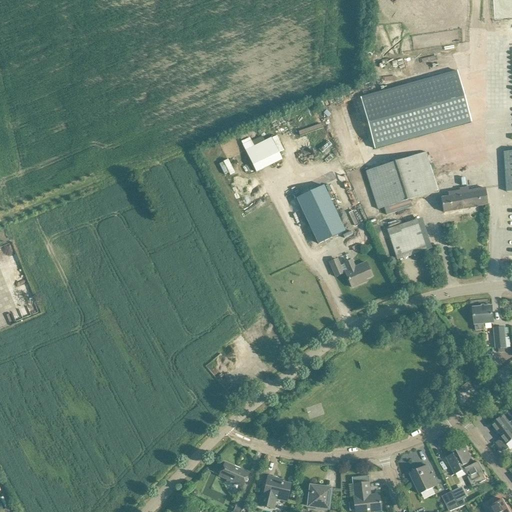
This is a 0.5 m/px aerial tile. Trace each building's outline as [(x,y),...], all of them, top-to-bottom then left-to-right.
[(402,40),(403,34),(382,28),(380,33),(402,40)] [(362,99),(377,149),(473,120),(458,70),(362,99)] [(252,136),(264,131),(260,123),(248,129),(252,136)] [(282,160),(271,138),(245,151),(256,172),(282,160)] [(384,208),(386,215),(412,208),(410,199),(438,191),(426,152),(415,155),(412,142),(374,154),(375,158),(365,161),(368,171),(366,171),(377,210),(384,208)] [(325,175),(349,238),(366,232),(341,169),(325,175)] [(345,232),(323,186),(296,199),(318,244),(345,232)] [(485,188),(468,191),(468,190),(448,193),(448,197),(441,198),(443,212),(488,205),(485,188)] [(387,230),(397,260),(432,249),(422,219),(387,230)] [(337,259),(329,262),(336,277),(343,274),(337,259)] [(372,277),(366,263),(354,268),(351,261),(344,264),(347,271),(345,272),(352,288),(363,283),(362,280),(365,279),(372,277)] [(484,323),(494,323),(492,306),(473,308),(475,331),(484,330),(484,323)] [(505,337),(504,328),(495,329),(497,350),(499,350),(504,349),(509,349),(508,337),(505,337)] [(468,384),(462,388),(466,393),(471,388),(468,384)] [(503,453),(509,448),(506,445),(511,440),(511,426),(504,416),(502,417),(503,418),(499,421),(498,420),(491,426),(501,439),(496,443),(503,453)] [(468,478),(472,487),(486,480),(481,471),(483,470),(479,463),(473,466),(471,462),(473,462),(465,446),(456,451),(457,452),(456,455),(454,454),(446,458),(455,475),(457,474),(458,476),(466,471),(469,477),(468,478)] [(234,484),(243,487),(249,473),(225,463),(219,477),(227,480),(226,482),(233,486),(234,484)] [(438,486),(428,466),(410,475),(420,494),(438,486)] [(276,500),(287,502),(291,484),(277,481),(277,479),(268,477),(265,488),(263,488),(259,506),(274,509),(276,500)] [(369,483),(353,485),(355,498),(353,498),(354,502),(348,503),(349,511),(355,511),(377,511),(381,511),(379,495),(370,496),(369,483)] [(326,509),(328,509),(330,489),(325,489),(325,487),(320,485),(317,485),(317,488),(311,487),(308,507),(317,508),(318,511),(326,511),(326,509)] [(442,497),(449,511),(460,508),(457,503),(457,502),(452,492),(442,497)] [(457,502),(457,503),(460,508),(466,505),(463,499),(457,502)] [(490,511),(505,511),(510,509),(507,503),(505,504),(503,500),(496,505),(493,499),(483,505),(487,511),(489,509),(490,511)] [(233,511),(240,511),(245,502),(239,500),(233,511)]
